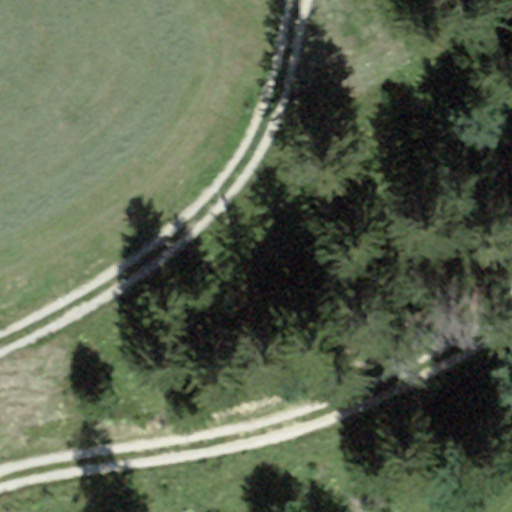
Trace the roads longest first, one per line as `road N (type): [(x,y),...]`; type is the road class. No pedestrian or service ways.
road 1 (track): [(511,315),(449,361),(276,438),(179,461),(0,479)]
road 2 (track): [(299,0),(255,156),(82,301),(0,339)]
